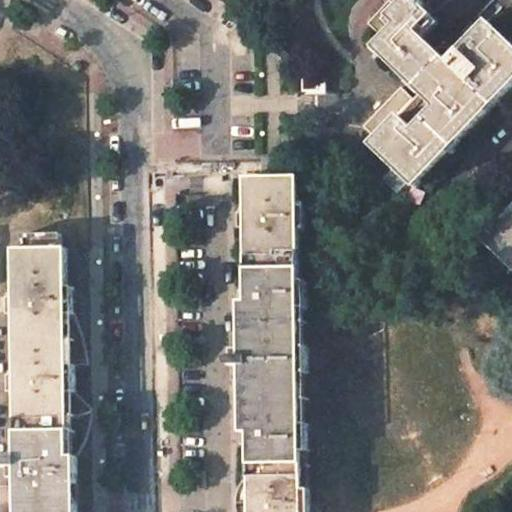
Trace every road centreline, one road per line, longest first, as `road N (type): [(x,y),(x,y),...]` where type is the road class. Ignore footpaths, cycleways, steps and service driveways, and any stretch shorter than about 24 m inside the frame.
road 1 (tertiary): [(141,511),(133,55),(57,0)]
road 2 (unknown): [(221,504),(217,171)]
